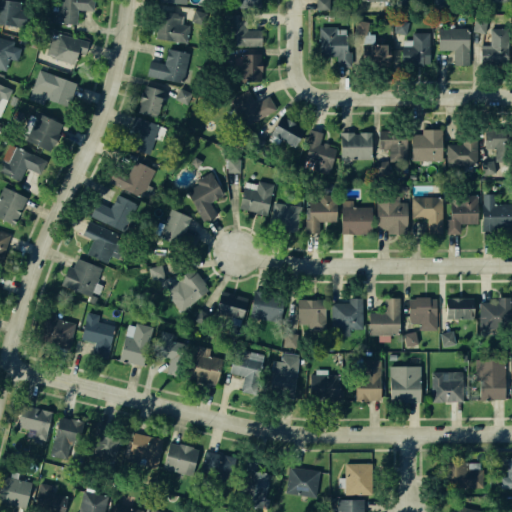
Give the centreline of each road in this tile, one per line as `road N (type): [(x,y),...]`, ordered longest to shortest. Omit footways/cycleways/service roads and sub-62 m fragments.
road 1 (residential): [(13,366),(307,433),(511,430)]
road 2 (residential): [(133,0),(106,119),(48,246),(0,418)]
road 3 (residential): [(511,95),(310,92),(296,77),(291,0)]
road 4 (residential): [(511,263),(325,264),(234,253)]
